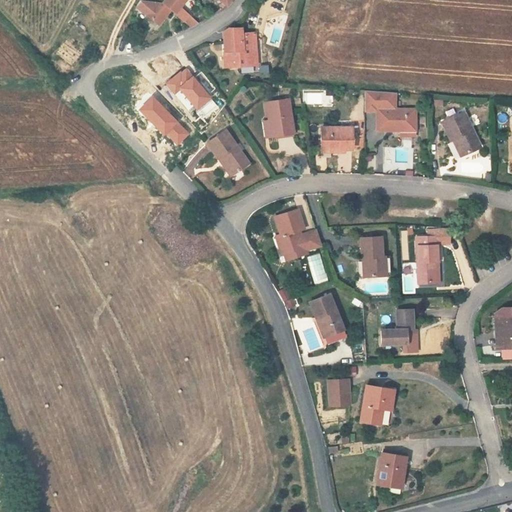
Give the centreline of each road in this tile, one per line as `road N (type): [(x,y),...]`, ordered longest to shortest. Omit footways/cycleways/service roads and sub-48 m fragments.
road 1 (residential): [(239,0),(202,32),(113,61),(88,84),(126,135),(225,228)]
road 2 (residential): [(225,228),(257,274),(291,359),(328,511)]
road 3 (residential): [(225,228),(248,204),(310,184),(511,202)]
road 4 (residential): [(511,270),(481,291),(462,326),(505,492)]
